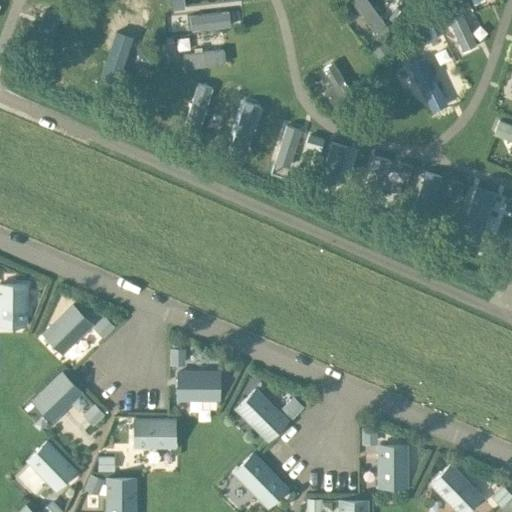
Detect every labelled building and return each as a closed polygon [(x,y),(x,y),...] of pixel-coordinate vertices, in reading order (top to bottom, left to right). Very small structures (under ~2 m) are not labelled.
[(0,283),(0,324),(24,324),(24,284),(0,283)] [(43,333),(61,351),(90,323),(71,305),(43,333)] [(103,317),(94,326),(103,334),(112,326),(103,317)] [(183,362),(183,350),(170,349),(170,362),(183,362)] [(217,398),(218,372),(177,371),(177,398),(217,398)] [(79,391),(61,372),(32,400),(51,419),(79,391)] [(267,439),(286,420),(254,389),(236,407),(267,439)] [(300,405),(291,397),(283,405),(291,414),(300,405)] [(93,405),(84,413),(93,422),(102,413),(93,405)] [(174,419),(133,419),(133,445),(173,445),(174,419)] [(374,440),(374,428),(362,428),(362,440),(374,440)] [(45,441),(27,459),(55,488),(73,470),(45,441)] [(378,485),(405,485),(406,445),(379,444),(378,485)] [(252,453),(238,465),(236,465),(232,470),(232,472),(236,477),(238,477),(267,505),(286,487),(252,453)] [(110,457),(98,457),(98,469),(110,469),(110,457)] [(449,464),(430,482),(434,486),(434,488),(439,494),(442,494),(459,511),(462,511),(480,496),(449,464)] [(97,491),(101,480),(90,475),(85,486),(97,491)] [(133,511),(133,477),(107,477),(106,511),(133,511)] [(493,495),(501,504),(510,495),(502,486),(493,495)] [(307,500),(307,511),(319,511),(319,500),(307,500)] [(365,511),(365,500),(339,500),(339,511),(365,511)] [(59,511),(60,511),(52,502),(43,510),(44,511),(59,511)]
